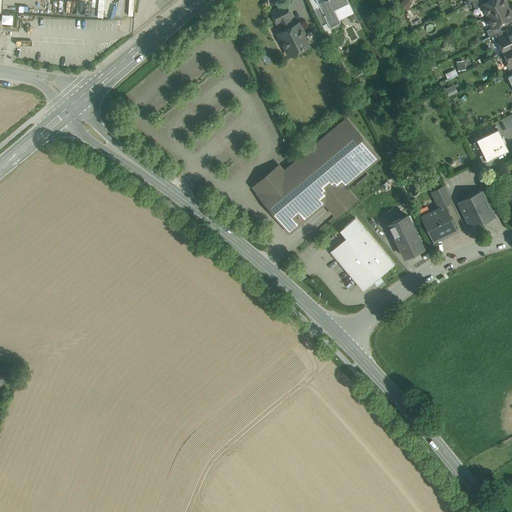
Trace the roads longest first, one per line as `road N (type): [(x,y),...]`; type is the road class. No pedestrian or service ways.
road 1 (secondary): [(343,340),(72,106)]
road 2 (secondary): [(487,511),(407,406),(343,340)]
road 3 (unclassified): [(343,340),(428,275),(511,242)]
road 4 (secondary): [(72,106),(200,0)]
